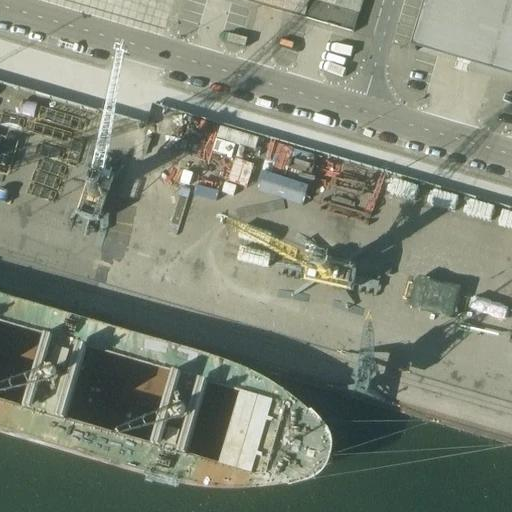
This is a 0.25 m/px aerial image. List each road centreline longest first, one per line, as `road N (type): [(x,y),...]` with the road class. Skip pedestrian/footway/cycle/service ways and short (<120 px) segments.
road 1 (unclassified): [(357,111),(0,7)]
road 2 (unknown): [(511,371),(290,302)]
road 3 (unclassified): [(511,156),(357,111)]
